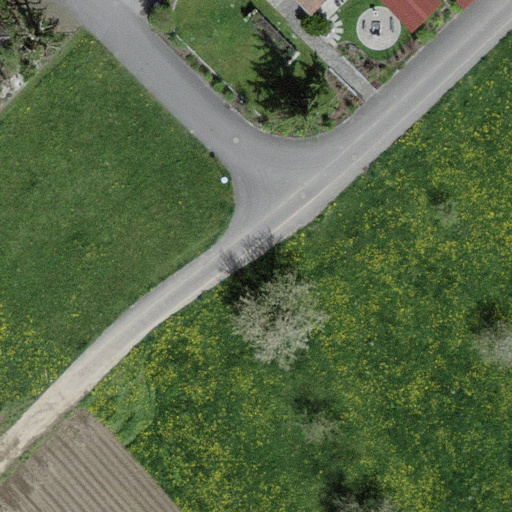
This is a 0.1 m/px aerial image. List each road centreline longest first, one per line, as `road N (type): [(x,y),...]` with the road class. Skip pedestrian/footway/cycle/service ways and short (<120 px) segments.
road 1 (residential): [(511,5),(407,111),(292,208),(75,0)]
road 2 (track): [(0,467),(153,313),(292,208)]
